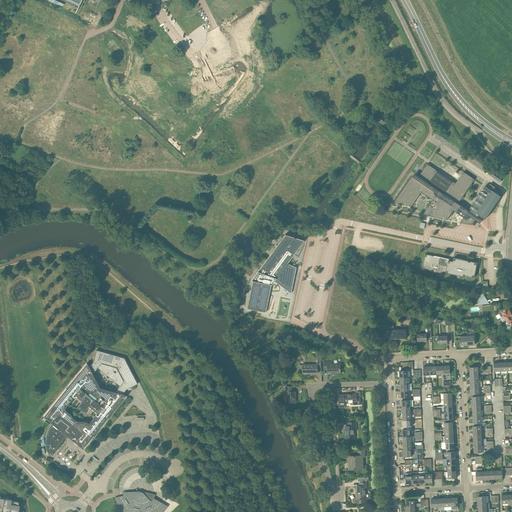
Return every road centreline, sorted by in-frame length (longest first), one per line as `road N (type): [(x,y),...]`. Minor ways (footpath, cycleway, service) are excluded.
road 1 (residential): [(338,490),(329,482),(311,390),(389,383)]
road 2 (residential): [(509,248),(483,250),(345,222),(332,233)]
road 3 (track): [(430,0),(470,77),(511,113)]
road 4 (residential): [(466,488),(459,354)]
road 5 (primary): [(472,114),(404,0)]
